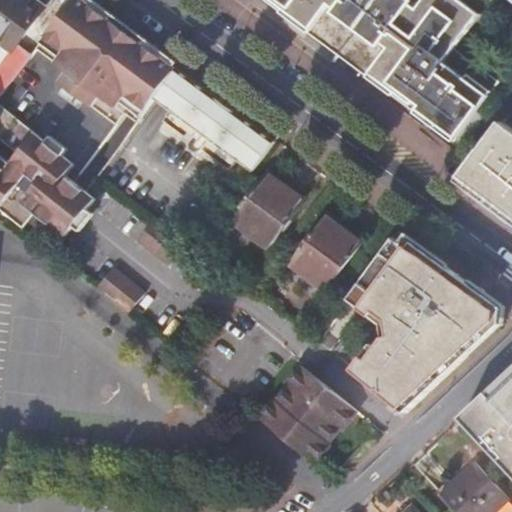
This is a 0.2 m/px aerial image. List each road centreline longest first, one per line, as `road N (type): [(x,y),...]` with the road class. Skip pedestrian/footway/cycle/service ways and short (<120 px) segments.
road 1 (tertiary): [(157,0),(511,260)]
road 2 (unclassified): [(511,345),(335,511)]
